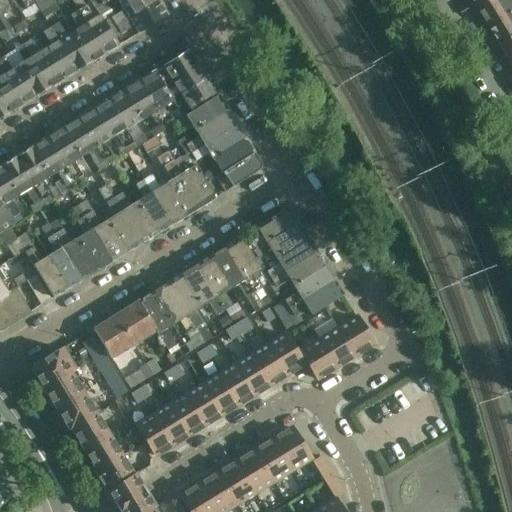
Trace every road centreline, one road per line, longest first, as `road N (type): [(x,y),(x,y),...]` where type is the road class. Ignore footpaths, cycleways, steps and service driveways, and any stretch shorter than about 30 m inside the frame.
road 1 (residential): [(0,361),(298,178)]
road 2 (residential): [(317,408),(406,352),(298,178)]
road 3 (residential): [(0,146),(203,17)]
road 4 (residential): [(109,511),(289,407),(317,408)]
road 5 (residential): [(298,178),(203,17)]
road 6 (residential): [(445,0),(511,113)]
